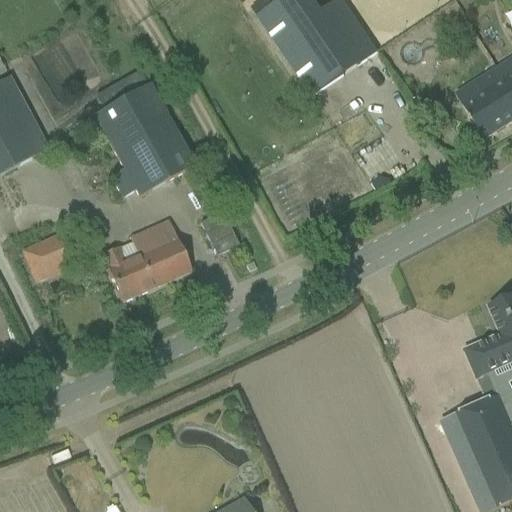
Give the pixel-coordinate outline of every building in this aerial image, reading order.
[(284,0),(256,19),(300,83),(311,100),(376,56),(365,39),(340,2),(320,15),(310,0),(284,0)] [(496,71),(476,84),(483,95),(462,109),(484,144),(511,125),(511,95),(503,81),(496,71)] [(111,183),(111,184),(121,202),(134,195),(138,201),(194,171),(184,153),(150,91),(148,91),(138,73),(96,97),(106,115),(94,122),(124,176),(111,183)] [(511,75),(503,81),(511,95),(511,75)] [(9,81),(0,86),(0,177),(46,152),(9,81)] [(221,216),(199,227),(215,260),(237,249),(221,216)] [(129,242),(131,247),(100,261),(121,307),(190,277),(168,225),(129,242)] [(67,234),(20,255),(34,287),(81,266),(67,234)] [(489,404),(439,426),(477,511),(498,511),(511,506),(511,429),(503,410),(509,408),(495,375),(511,367),(511,300),(488,311),(500,339),(465,354),(478,383),(480,382),(489,404)] [(102,511),(87,472),(65,480),(77,511),(102,511)]
